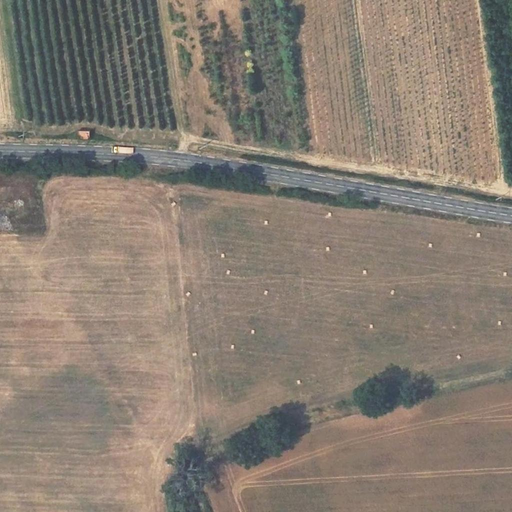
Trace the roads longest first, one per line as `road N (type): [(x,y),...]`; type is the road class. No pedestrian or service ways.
road 1 (secondary): [(511,214),(152,156),(0,149)]
road 2 (track): [(395,195),(363,0)]
